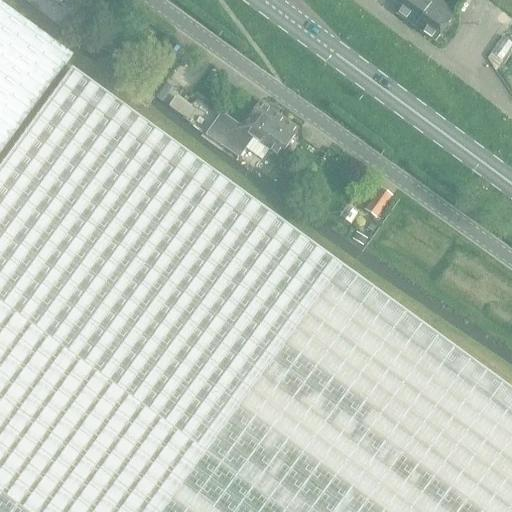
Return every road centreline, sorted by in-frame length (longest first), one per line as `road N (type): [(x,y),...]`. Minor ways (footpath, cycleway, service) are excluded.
road 1 (unclassified): [(511,265),(146,0)]
road 2 (primary): [(511,187),(254,0)]
road 3 (unclassified): [(511,109),(366,0)]
